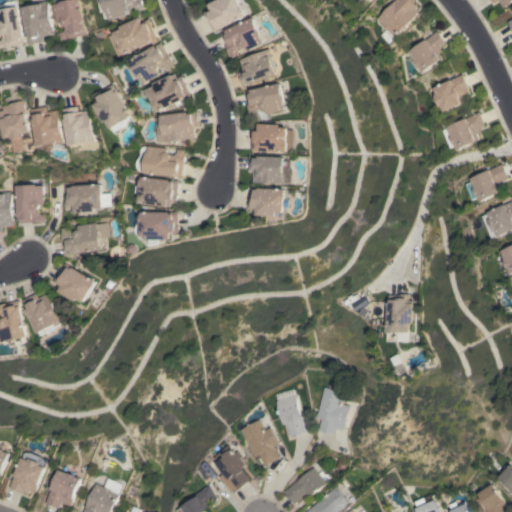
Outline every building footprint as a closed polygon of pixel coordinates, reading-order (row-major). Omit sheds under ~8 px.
[(0,5),(3,4),(4,4),(6,2),(7,1),(12,1),(13,0),(16,0),(17,1),(18,2),(18,4),(18,5),(19,6),(25,43),(12,45),(12,46),(3,48),(3,47),(0,47),(0,39),(1,39),(3,37),(2,33),(1,32),(0,30),(0,5)] [(43,36),(44,41),(29,44),(23,6),(41,3),(41,2),(49,0),(54,34),(43,36)] [(58,23),(55,4),(57,3),(56,0),(81,0),(87,28),(86,28),(87,34),(75,37),(75,38),(66,40),(66,38),(61,39),(60,32),(64,31),(66,29),(65,24),(64,24),(63,22),(58,23)] [(141,0),(143,7),(136,8),(134,7),(131,7),(132,10),(126,12),(127,15),(108,19),(108,18),(104,19),(104,18),(102,13),(99,11),(98,9),(96,0),(141,0)] [(216,0),(240,0),(244,7),(245,6),(248,13),(247,14),(248,16),(215,31),(209,19),(208,20),(204,11),(210,9),(208,4),(216,0)] [(394,0),(411,0),(418,7),(416,9),(419,12),(406,25),(406,27),(403,31),(401,30),(394,38),(388,44),(379,35),(385,29),(381,25),(382,24),(376,18),(394,0)] [(109,36),(114,34),(113,32),(121,29),(120,26),(140,17),(142,21),(149,18),(153,27),(152,28),(157,39),(125,54),(124,53),(118,56),(109,36)] [(232,53),(231,54),(227,45),(222,33),(256,17),(259,22),(263,20),(269,34),(264,36),(266,42),(249,51),(247,46),(245,46),(243,46),(240,48),(239,50),(240,54),(234,57),(232,53)] [(437,31),(445,43),(439,47),(442,51),(439,53),(443,58),(422,72),(421,69),(414,73),(402,55),(408,51),(437,31)] [(159,74),(142,83),(139,77),(138,78),(128,60),(160,42),(167,53),(168,53),(173,62),(172,63),(173,66),(165,70),(163,67),(159,68),(158,69),(157,70),(159,74)] [(244,87),(239,72),(245,70),(241,59),(272,48),(275,57),(274,57),(280,74),(244,87)] [(173,74),(175,73),(177,77),(182,75),(186,84),(191,96),(158,111),(157,109),(156,109),(153,102),(147,89),(155,85),(154,83),(173,74)] [(462,74),(468,88),(467,88),(470,94),(466,95),(469,100),(444,112),(441,106),(438,107),(433,95),(436,94),(433,88),(462,74)] [(283,83),(288,102),(286,102),(288,109),(269,114),(268,109),(266,109),(264,108),(260,109),(259,111),(260,115),(253,117),(252,113),(251,113),(249,104),(247,91),(283,83)] [(135,120),(116,131),(113,127),(112,128),(107,121),(105,122),(96,106),(95,107),(93,102),(97,100),(94,94),(103,89),(113,84),(117,91),(118,91),(135,120)] [(14,142),(12,136),(6,138),(0,115),(0,111),(5,110),(3,106),(9,104),(24,100),(32,131),(30,132),(32,137),(28,138),(14,142)] [(32,108),(48,105),(49,111),(59,109),(65,143),(64,143),(65,146),(61,148),(59,149),(55,148),(54,143),(39,146),(32,108)] [(64,108),(79,105),(80,111),(84,110),(84,111),(91,110),(97,142),(88,143),(88,142),(70,145),(64,108)] [(198,110),(200,125),(194,126),(195,137),(158,142),(157,133),(158,133),(156,117),(161,116),(161,115),(198,110)] [(479,112),(485,125),(478,128),(480,132),(477,134),(479,139),(457,150),(455,146),(448,149),(445,141),(440,130),(447,128),(446,127),(479,112)] [(253,151),(253,138),(252,138),(252,128),(260,128),(261,123),(282,124),(282,127),(291,127),(291,128),(294,129),(296,130),(298,133),(296,142),(298,147),(296,150),(294,151),(291,152),(289,152),(253,151)] [(149,145),(168,147),(168,152),(170,152),(171,154),(172,155),(175,155),(177,153),(178,149),(185,150),(184,154),(186,154),(185,163),(183,163),(182,177),(145,173),(145,172),(141,171),(140,171),(139,170),(138,169),(137,167),(136,165),(137,163),(137,160),(138,159),(140,157),(141,156),(141,154),(141,150),(141,149),(143,147),(144,146),(146,146),(149,147),(149,145)] [(254,182),(255,171),(249,171),(250,155),(286,156),(286,161),(289,160),(292,160),(294,162),(293,165),(293,167),(294,169),(295,170),(296,171),(296,173),(294,177),(294,179),(294,181),(294,183),(292,184),(287,184),(254,182)] [(502,164),(508,177),(501,180),(503,184),(500,185),(502,191),(480,201),(478,197),(470,201),(463,185),(471,182),(470,179),(502,164)] [(172,179),(172,180),(179,180),(178,192),(179,192),(178,202),(172,201),(171,207),(148,204),(149,201),(140,200),(142,186),(141,186),(142,179),(143,179),(143,176),(172,179)] [(111,193),(112,206),(103,207),(103,208),(95,208),(95,211),(71,212),(71,208),(65,208),(65,198),(65,185),(101,183),(101,186),(102,186),(102,194),(111,193)] [(40,206),(39,208),(39,212),(41,214),(45,214),(46,221),(41,221),(41,222),(32,223),(32,222),(19,223),(17,185),(37,184),(37,186),(44,185),(45,204),(41,205),(40,206)] [(256,215),(256,209),(250,209),(251,199),(252,199),(252,188),(288,189),(288,191),(293,191),(292,199),(293,199),(293,206),(287,206),(287,213),(279,213),(279,215),(256,215)] [(2,226),(2,231),(0,231),(0,194),(3,194),(3,192),(11,191),(14,225),(2,226)] [(504,205),(503,204),(511,199),(511,230),(490,240),(479,217),(487,213),(487,212),(504,205)] [(143,212),(180,212),(180,224),(181,224),(181,234),(178,234),(178,233),(173,233),(173,239),(162,239),(163,241),(162,243),(162,244),(152,246),(151,244),(150,242),(151,240),(151,238),(151,236),(143,236),(143,234),(141,235),(140,235),(138,234),(137,232),(137,231),(137,229),(139,220),(138,220),(138,219),(138,217),(138,216),(139,215),(141,214),(142,214),(143,214),(143,212)] [(65,255),(63,242),(61,232),(62,232),(62,228),(69,227),(70,231),(72,233),(76,232),(77,231),(78,230),(79,230),(79,225),(98,222),(98,223),(107,222),(109,236),(101,237),(103,249),(65,255)] [(511,245),(511,272),(511,273),(508,267),(507,268),(503,261),(505,260),(500,251),(511,245)] [(59,290),(61,285),(56,283),(66,263),(74,267),(99,280),(98,283),(99,283),(95,290),(94,289),(88,302),(80,298),(79,301),(59,290)] [(42,333),(25,300),(38,293),(41,298),(51,292),(66,322),(65,323),(66,324),(59,328),(60,330),(53,334),(52,332),(44,336),(43,333),(42,333)] [(417,323),(414,323),(414,331),(412,331),(412,342),(409,342),(404,342),(402,341),(391,341),(391,331),(390,331),(390,303),(391,303),(391,299),(399,299),(399,297),(407,297),(407,294),(412,294),(412,300),(416,300),(417,323)] [(32,342),(14,346),(13,342),(12,342),(11,341),(4,342),(0,327),(0,323),(3,323),(3,321),(4,319),(4,316),(1,314),(0,314),(0,304),(20,299),(21,306),(23,305),(31,336),(30,336),(32,342)] [(323,387),(327,388),(328,383),(338,385),(337,390),(344,391),(341,404),(350,406),(344,430),(336,428),(335,434),(330,432),(330,433),(323,432),(324,431),(318,430),(321,419),(316,417),(323,387)] [(286,423),(281,425),(275,401),(276,401),(274,393),(291,389),(293,396),(294,396),(299,416),(309,413),(313,429),(305,431),(305,432),(300,433),(301,434),(294,436),(294,435),(289,436),(286,423)] [(239,430),(240,429),(238,424),(238,422),(247,417),(249,417),(252,422),(258,419),(279,457),(264,466),(258,455),(254,457),(239,430)] [(228,479),(228,480),(223,474),(223,475),(218,470),(219,469),(214,464),(216,462),(212,457),(225,445),(228,449),(229,448),(236,456),(239,459),(244,464),(240,468),(249,479),(237,490),(228,479)] [(0,448),(4,450),(4,451),(10,453),(1,476),(0,475),(0,448)] [(23,453),(30,452),(41,456),(47,461),(35,493),(30,491),(29,494),(23,492),(9,487),(23,453)] [(511,465),(511,494),(509,491),(510,489),(498,477),(511,464),(511,465)] [(313,467),(318,473),(321,471),(324,474),(326,474),(327,474),(328,475),(329,477),(330,478),(329,480),(326,483),(326,482),(308,498),(305,495),(294,504),(291,500),(290,501),(286,496),(287,495),(283,491),(287,488),(287,489),(295,482),(296,482),(313,467)] [(72,506),(61,502),(59,508),(45,503),(51,488),(52,488),(58,469),(68,473),(68,472),(76,475),(76,476),(82,478),(72,506)] [(83,511),(96,483),(104,487),(108,477),(123,484),(119,494),(120,494),(112,511),(83,511)] [(339,483),(340,484),(341,483),(351,495),(346,499),(350,503),(339,511),(304,511),(306,510),(307,511),(339,483)] [(177,511),(176,510),(181,507),(181,506),(195,497),(193,494),(208,484),(217,497),(216,502),(212,501),(207,504),(210,509),(205,511),(177,511)] [(492,484),(505,503),(501,506),(504,511),(508,511),(507,511),(485,511),(486,510),(485,509),(486,509),(478,494),(492,484)] [(416,511),(415,508),(435,500),(440,511),(416,511)] [(450,511),(450,510),(451,510),(448,505),(449,504),(450,502),(454,501),(456,501),(457,501),(459,506),(467,503),(470,511),(450,511)]
